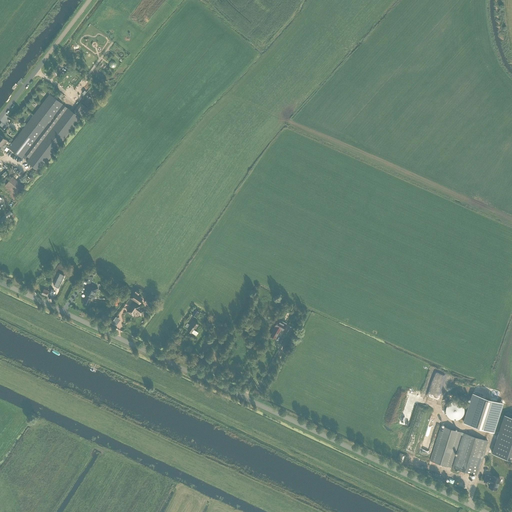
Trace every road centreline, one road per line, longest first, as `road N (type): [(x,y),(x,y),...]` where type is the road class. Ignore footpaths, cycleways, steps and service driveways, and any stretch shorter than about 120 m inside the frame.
road 1 (unclassified): [(477,511),(0,282)]
road 2 (unclassified): [(0,117),(89,0)]
